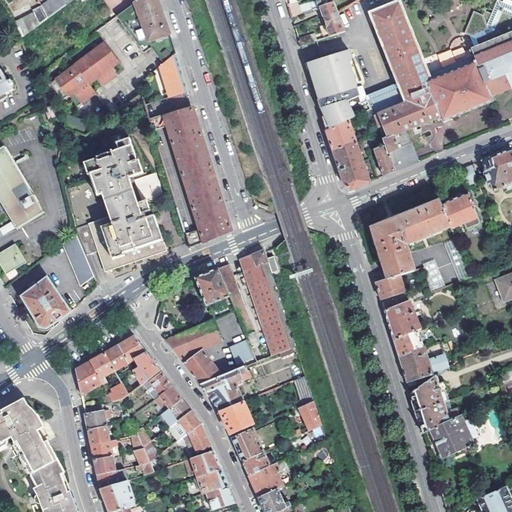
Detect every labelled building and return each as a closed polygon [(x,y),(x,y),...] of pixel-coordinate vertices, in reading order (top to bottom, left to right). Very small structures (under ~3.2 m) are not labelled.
[(50,0),(42,7),(48,19),(73,0),(50,0)] [(169,34),(156,0),(136,0),(115,16),(143,53),(151,48),(169,34)] [(291,16),(313,9),(310,2),(288,8),(291,16)] [(333,3),(320,7),(329,37),(345,31),(338,13),(333,3)] [(397,3),(373,13),(396,70),(395,71),(401,87),(368,100),(371,109),(373,115),(384,146),(385,145),(395,171),(418,162),(406,132),(442,117),(443,121),(493,101),(491,97),(511,88),(511,16),(500,13),(492,34),(494,39),(487,42),(485,39),(489,37),(483,23),(475,18),(463,39),(468,41),(474,57),(445,69),(447,74),(428,81),(426,77),(397,3)] [(34,13),(15,22),(24,37),(48,19),(42,7),(41,5),(32,11),(34,13)] [(176,55),(169,34),(151,48),(163,65),(176,55)] [(313,34),(306,36),(308,43),(315,41),(313,34)] [(299,38),(298,40),(300,46),(308,43),(306,36),(299,38)] [(117,62),(102,42),(72,64),(72,65),(87,85),(95,78),(100,85),(113,75),(108,69),(117,62)] [(187,92),(176,55),(163,65),(159,68),(168,98),(187,92)] [(87,85),(72,65),(47,83),(60,100),(67,95),(75,106),(93,93),(87,85)] [(0,98),(13,90),(11,86),(14,84),(11,80),(8,82),(1,69),(0,69),(0,98)] [(445,69),(426,77),(428,81),(447,74),(445,69)] [(179,158),(205,150),(193,110),(167,118),(179,158)] [(332,150),(356,142),(350,123),(326,131),(329,141),(332,150)] [(65,189),(76,234),(85,256),(98,253),(105,273),(140,260),(167,251),(155,215),(147,218),(146,213),(151,211),(148,200),(139,203),(131,178),(143,174),(139,160),(137,160),(130,138),(117,143),(119,149),(96,157),(97,159),(84,163),(88,176),(90,175),(91,180),(65,189)] [(339,169),(363,162),(356,142),(332,150),(336,160),(339,169)] [(384,146),(374,150),(383,176),(395,171),(385,145),(384,146)] [(0,201),(17,230),(44,213),(5,147),(0,149),(0,201)] [(511,152),(511,149),(482,161),(486,169),(484,170),(485,173),(484,173),(489,184),(491,186),(492,185),(495,192),(507,187),(507,186),(507,185),(507,184),(511,182),(511,152)] [(205,150),(179,158),(201,227),(227,219),(205,150)] [(363,162),(339,169),(342,179),(344,186),(351,190),(370,182),(363,162)] [(467,183),(477,179),(472,165),(461,170),(464,179),(465,182),(465,183),(466,183),(467,183)] [(134,180),(143,201),(164,193),(155,171),(134,180)] [(450,227),(451,230),(465,224),(465,225),(466,225),(468,228),(478,223),(480,220),(468,194),(441,206),(450,227)] [(406,243),(450,227),(441,206),(439,201),(372,228),(388,279),(400,276),(414,272),(406,243)] [(232,232),(227,219),(201,227),(206,242),(220,236),(232,232)] [(0,230),(3,235),(15,228),(11,221),(0,227),(0,230)] [(198,242),(197,233),(188,234),(188,242),(198,242)] [(80,286),(95,279),(85,256),(76,234),(63,244),(80,286)] [(459,282),(470,278),(455,239),(443,244),(459,282)] [(26,262),(16,244),(0,252),(0,263),(6,274),(26,262)] [(264,249),(240,259),(273,355),(280,353),(296,346),(271,272),(267,258),(264,249)] [(274,256),(267,258),(271,272),(278,270),(274,256)] [(422,265),(423,269),(428,286),(431,293),(444,288),(436,261),(422,265)] [(228,264),(218,268),(230,296),(245,335),(254,331),(228,264)] [(206,305),(230,296),(218,268),(213,270),(195,278),(206,305)] [(511,274),(508,276),(497,280),(504,302),(511,298),(511,274)] [(376,283),(381,300),(405,292),(400,276),(388,279),(376,283)] [(47,329),(71,312),(48,278),(22,296),(40,328),(47,329)] [(389,325),(393,340),(417,330),(417,331),(421,329),(406,295),(399,297),(391,300),(382,303),(389,325)] [(158,313),(157,326),(168,327),(169,315),(158,313)] [(229,337),(221,317),(166,341),(179,358),(202,348),(229,337)] [(397,353),(399,358),(424,348),(417,331),(417,330),(393,340),(397,353)] [(119,345),(129,363),(134,360),(133,359),(146,352),(134,336),(123,343),(119,345)] [(245,342),(232,346),(238,363),(251,358),(245,342)] [(115,347),(105,353),(115,371),(129,363),(119,345),(115,347)] [(282,358),(298,352),(296,346),(280,353),(282,358)] [(222,376),(202,348),(179,358),(183,362),(198,382),(200,385),(222,376)] [(431,375),(432,378),(434,376),(448,367),(444,355),(428,360),(424,348),(399,358),(401,363),(408,387),(417,384),(418,382),(418,380),(431,375)] [(133,359),(134,360),(138,368),(133,370),(141,385),(160,371),(158,368),(146,352),(133,359)] [(94,359),(90,361),(100,379),(104,378),(115,371),(105,353),(94,359)] [(138,368),(134,360),(129,363),(133,370),(138,368)] [(100,379),(90,361),(86,363),(76,369),(81,395),(102,383),(100,379)] [(219,411),(243,401),(237,387),(235,381),(241,379),(241,380),(250,376),(246,366),(222,376),(200,385),(217,408),(219,411)] [(122,383),(117,374),(113,376),(118,385),(122,383)] [(170,385),(162,374),(150,382),(155,389),(149,393),(154,400),(172,387),(170,385)] [(294,380),(296,387),(300,399),(302,406),(314,401),(305,375),(294,380)] [(422,434),(430,430),(460,417),(460,416),(458,411),(457,410),(455,409),(446,413),(443,404),(444,404),(440,393),(444,391),(446,388),(445,384),(443,382),(437,385),(434,376),(432,378),(410,393),(411,398),(417,415),(421,430),(422,434)] [(100,379),(102,383),(106,389),(109,387),(104,378),(100,379)] [(294,380),(284,384),(286,391),(292,389),(296,387),(294,380)] [(113,402),(122,399),(129,394),(122,383),(118,385),(111,390),(112,392),(108,394),(112,401),(113,402)] [(164,413),(182,400),(174,389),(172,387),(154,400),(164,413)] [(104,397),(107,402),(112,401),(108,394),(104,397)] [(37,423),(41,421),(38,416),(31,408),(27,407),(23,399),(1,411),(2,414),(0,415),(0,443),(11,437),(15,443),(17,442),(42,486),(37,489),(39,494),(46,511),(49,509),(50,511),(78,511),(71,491),(69,492),(62,474),(64,473),(48,441),(45,443),(41,436),(38,431),(40,429),(37,423)] [(171,427),(191,412),(189,409),(182,400),(164,413),(162,415),(171,427)] [(253,424),(243,401),(219,411),(221,413),(231,434),(253,424)] [(302,406),(299,408),(300,410),(298,412),(300,416),(303,416),(309,430),(322,424),(314,401),(302,406)] [(104,410),(85,414),(89,429),(107,425),(106,419),(111,417),(109,410),(104,411),(104,410)] [(191,412),(171,427),(168,429),(177,441),(184,436),(188,433),(200,424),(192,414),(191,412)] [(171,427),(162,415),(159,417),(168,429),(171,427)] [(465,426),(461,416),(460,416),(460,417),(430,430),(444,459),(474,445),(469,435),(476,432),(473,423),(465,426)] [(51,440),(41,421),(37,423),(40,429),(38,431),(41,436),(45,443),(48,441),(51,440)] [(197,452),(210,446),(205,435),(200,424),(188,433),(197,452)] [(91,442),(92,445),(115,440),(114,437),(109,438),(108,433),(107,425),(89,429),(91,442)] [(316,437),(323,434),(320,426),(313,429),(316,437)] [(129,436),(131,436),(138,434),(135,427),(128,429),(129,436)] [(263,451),(253,428),(232,437),(237,448),(242,461),(263,451)] [(197,452),(188,433),(184,436),(194,457),(199,455),(197,452)] [(145,448),(144,447),(138,434),(131,436),(134,446),(135,451),(145,448)] [(0,443),(0,457),(1,457),(8,470),(18,473),(31,498),(39,494),(37,489),(42,486),(17,442),(15,443),(11,437),(0,443)] [(93,450),(95,460),(113,456),(119,454),(116,439),(115,440),(92,445),(93,450)] [(210,446),(197,452),(199,455),(213,451),(210,446)] [(151,462),(145,448),(135,451),(141,465),(151,462)] [(194,457),(191,458),(198,477),(221,469),(219,465),(213,451),(199,455),(194,457)] [(270,466),(263,451),(242,461),(248,472),(249,476),(270,466)] [(119,454),(113,456),(116,471),(122,469),(119,454)] [(113,456),(95,460),(97,471),(98,475),(116,471),(113,456)] [(145,475),(155,472),(151,462),(141,465),(136,466),(137,470),(142,469),(145,475)] [(280,472),(276,463),(270,466),(249,476),(251,479),(259,498),(278,489),(283,487),(278,474),(280,472)] [(226,482),(221,469),(198,477),(201,488),(203,493),(206,492),(228,485),(226,482)] [(101,489),(101,490),(128,480),(126,476),(117,477),(116,471),(98,475),(98,479),(101,489)] [(133,497),(128,480),(101,490),(102,493),(109,511),(128,506),(134,504),(134,503),(132,498),(133,497)] [(206,492),(213,510),(236,503),(230,489),(228,485),(206,492)] [(477,498),(478,499),(483,511),(511,511),(511,499),(511,497),(506,486),(477,498)] [(284,504),(278,489),(259,498),(265,511),(278,511),(287,507),(290,505),(291,505),(289,501),(284,504)] [(443,499),(446,511),(449,511),(464,506),(457,492),(443,499)]
